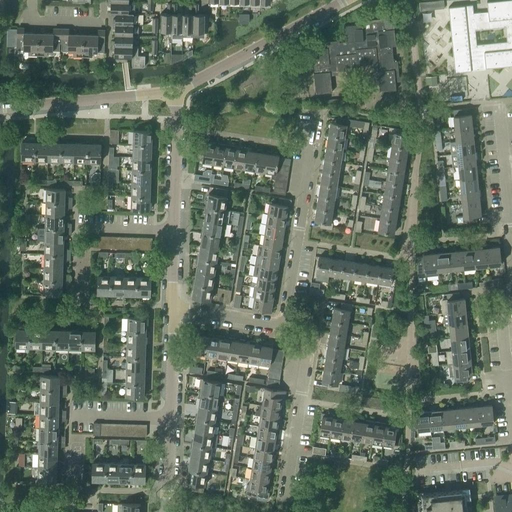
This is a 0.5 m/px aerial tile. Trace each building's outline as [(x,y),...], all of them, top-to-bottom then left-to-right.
[(427,2),(419,3),(420,12),(428,11),(430,11),(444,9),(444,3),(444,0),(427,2)] [(488,12),(480,13),(473,14),(472,6),(456,7),(448,8),(449,21),(450,32),(451,37),(451,43),(452,47),(453,58),(454,71),(454,72),(485,69),(487,69),(491,68),(505,67),(506,67),(511,66),(511,0),(507,0),(487,2),(488,12)] [(108,2),(108,7),(110,7),(110,14),(111,14),(115,14),(115,13),(128,14),(128,13),(135,13),(135,3),(128,3),(108,2)] [(171,32),(171,4),(166,4),(166,14),(160,14),(160,31),(171,32)] [(182,38),(182,37),(182,32),(182,14),(176,14),(176,4),(171,4),(171,32),(171,38),(182,38)] [(182,14),(182,32),(182,37),(193,37),(193,5),(188,4),(188,14),(182,14)] [(193,5),(193,37),(204,38),(204,32),(204,15),(198,15),(198,5),(193,5)] [(112,19),(112,24),(132,25),(138,25),(138,14),(135,13),(128,13),(128,14),(115,13),(115,14),(115,20),(112,19)] [(366,30),(336,34),(340,67),(370,64),(371,71),(395,68),(395,67),(400,66),(396,35),(391,35),(390,21),(366,24),(366,30)] [(138,25),(132,25),(112,24),(112,29),(114,29),(114,35),(132,36),(132,35),(138,36),(138,25)] [(37,55),(38,34),(23,33),(23,29),(17,29),(16,50),(28,50),(27,55),(37,55)] [(38,34),(37,55),(47,56),(47,51),(59,51),(60,44),(59,44),(59,31),(52,30),(52,34),(38,34)] [(82,57),(82,35),(68,35),(68,31),(62,31),(61,44),(60,51),(72,52),(72,56),(82,57)] [(82,35),(82,57),(91,57),(92,52),(103,53),(104,32),(97,32),(97,35),(82,35)] [(131,46),(132,36),(114,35),(114,41),(111,41),(111,46),(131,46)] [(111,46),(111,50),(114,50),(113,58),(126,58),(127,58),(131,58),(132,58),(131,65),(131,66),(132,66),(132,67),(133,67),(143,67),(144,67),(144,66),(145,66),(145,56),(137,56),(137,55),(137,46),(131,46),(111,46)] [(454,129),(472,127),(471,115),(466,115),(465,109),(453,110),(453,117),(454,129)] [(369,123),(349,120),(337,118),(336,124),(330,123),(328,135),(344,137),(346,126),(363,129),(362,134),(367,135),(369,123)] [(455,142),(473,140),(472,127),(454,129),(455,142)] [(109,139),(109,144),(118,144),(119,130),(114,130),(109,130),(109,139)] [(133,144),(151,145),(152,131),(133,131),(133,144)] [(392,145),(407,147),(409,135),(394,133),(392,145)] [(342,150),(344,137),(328,135),(326,147),(342,150)] [(197,155),(197,159),(202,160),(202,162),(213,164),(215,146),(214,145),(214,143),(207,142),(207,141),(200,140),(197,155)] [(457,154),(474,153),(473,140),(455,142),(457,154)] [(35,160),(36,141),(22,141),(22,160),(35,160)] [(48,161),(49,142),(36,141),(35,160),(48,161)] [(61,161),(61,142),(49,142),(48,161),(61,161)] [(74,161),(74,143),(61,142),(61,161),(74,161)] [(215,146),(213,164),(223,166),(226,147),(224,147),(225,145),(217,143),(215,142),(214,143),(214,145),(215,146)] [(87,162),(87,143),(74,143),(74,161),(87,162)] [(87,143),(87,162),(100,162),(101,143),(87,143)] [(151,157),(151,145),(133,144),(132,157),(151,157)] [(226,147),(223,166),(234,167),(236,149),(235,149),(235,146),(228,145),(228,144),(225,144),(225,145),(224,147),(226,147)] [(405,160),(407,147),(392,145),(390,157),(405,160)] [(236,149),(234,167),(244,169),(247,151),(245,150),(240,150),(241,147),(238,147),(238,146),(236,146),(235,146),(235,149),(236,149)] [(340,162),(342,150),(326,147),(324,160),(340,162)] [(247,151),(244,169),(255,170),(257,152),(256,152),(251,151),(251,148),(246,148),(245,150),(247,151)] [(257,152),(255,170),(265,172),(268,154),(267,154),(261,153),(261,150),(256,149),(256,152),(257,152)] [(268,154),(265,172),(271,173),(270,179),(275,180),(276,176),(276,170),(277,163),(278,157),(279,156),(272,155),(272,152),(267,151),(267,154),(268,154)] [(458,167),(476,165),(474,153),(457,154),(458,167)] [(151,170),(151,157),(132,157),(132,170),(151,170)] [(278,157),(277,163),(289,165),(290,159),(278,157)] [(403,172),(405,160),(390,157),(388,170),(403,172)] [(324,160),(322,172),(338,174),(340,162),(324,160)] [(277,163),(276,170),(288,172),(289,165),(277,163)] [(459,180),(477,178),(476,165),(458,167),(459,180)] [(150,183),(151,170),(132,170),(132,183),(150,183)] [(276,170),(276,176),(287,178),(288,172),(276,170)] [(401,184),(403,172),(388,170),(386,182),(401,184)] [(336,187),(338,174),(322,172),(320,184),(336,187)] [(210,176),(194,174),(193,181),(209,183),(210,176)] [(275,180),(275,182),(286,184),(287,178),(276,176),(275,180)] [(461,192),(478,190),(477,178),(459,180),(461,192)] [(275,182),(274,188),(285,190),(286,184),(275,182)] [(399,197),(401,184),(386,182),(384,194),(399,197)] [(150,196),(150,183),(132,183),(131,196),(150,196)] [(334,199),(336,187),(320,184),(319,196),(334,199)] [(46,202),(72,203),(73,197),(65,197),(65,189),(46,188),(46,202)] [(208,194),(206,207),(225,210),(228,190),(216,188),(215,195),(208,194)] [(462,205),(480,203),(478,190),(461,192),(462,205)] [(397,209),(399,197),(384,194),(382,207),(397,209)] [(150,210),(150,196),(131,196),(131,209),(150,210)] [(332,211),(334,199),(319,196),(317,209),(332,211)] [(269,203),(267,214),(285,217),(285,215),(286,210),(290,210),(291,200),(279,198),(278,205),(269,203)] [(72,208),(72,203),(46,202),(46,215),(65,215),(65,207),(72,208)] [(480,203),(462,205),(463,217),(456,218),(457,224),(477,222),(476,216),(481,215),(480,203)] [(206,207),(204,220),(222,223),(225,210),(206,207)] [(395,221),(397,209),(382,207),(380,219),(395,221)] [(330,223),(332,211),(317,209),(315,221),(321,222),(320,228),(332,230),(333,223),(330,223)] [(267,214),(266,224),(284,227),(284,226),(285,221),(288,221),(288,216),(285,215),(285,217),(267,214)] [(64,223),(65,215),(46,215),(45,228),(72,228),(72,223),(64,223)] [(393,234),(395,221),(380,219),(378,231),(393,234)] [(204,220),(202,233),(220,236),(224,236),(226,224),(222,223),(204,220)] [(266,224),(264,235),(282,238),(282,236),(283,231),(286,231),(287,226),(284,226),(284,227),(266,224)] [(71,234),(72,228),(45,228),(45,241),(64,241),(64,234),(71,234)] [(202,233),(200,246),(218,249),(220,236),(202,233)] [(263,244),(262,245),(280,248),(280,247),(281,241),(284,242),(285,237),(282,236),(282,238),(264,235),(263,244)] [(64,249),(64,241),(45,241),(45,254),(71,254),(71,249),(64,249)] [(256,255),(278,259),(279,257),(281,257),(282,252),(283,253),(283,247),(280,247),(280,248),(262,245),(258,245),(256,255)] [(200,246),(198,259),(216,262),(218,249),(200,246)] [(499,247),(486,248),(488,266),(501,265),(499,247)] [(486,248),(474,249),(476,267),(488,266),(486,248)] [(474,249),(461,251),(463,268),(476,267),(474,249)] [(461,251),(449,252),(450,270),(463,268),(461,251)] [(449,252),(436,253),(438,271),(450,270),(449,252)] [(418,257),(417,278),(426,277),(439,275),(438,271),(436,253),(423,255),(424,257),(418,257)] [(71,260),(71,254),(45,254),(44,267),(63,267),(63,260),(71,260)] [(256,255),(254,266),(277,269),(277,268),(279,268),(280,263),(281,263),(282,258),(281,257),(279,257),(278,259),(256,255)] [(319,257),(316,273),(315,280),(327,282),(329,275),(331,259),(319,257)] [(198,259),(196,271),(214,274),(216,262),(198,259)] [(341,277),(343,261),(331,259),(329,275),(341,277)] [(353,279),(356,263),(343,261),(341,277),(353,279)] [(366,281),(368,265),(356,263),(353,279),(366,281)] [(378,283),(381,267),(368,265),(366,281),(378,283)] [(254,266),(253,276),(258,276),(258,277),(275,280),(275,278),(277,279),(279,273),(280,269),(279,268),(277,268),(277,269),(254,266)] [(63,275),(63,267),(44,267),(44,280),(70,280),(70,275),(63,275)] [(381,267),(378,283),(391,284),(393,269),(381,267)] [(196,271),(194,284),(212,287),(214,274),(196,271)] [(111,294),(112,276),(98,275),(97,294),(111,294)] [(124,295),(125,276),(112,276),(111,294),(124,295)] [(137,295),(138,276),(125,276),(124,295),(137,295)] [(138,276),(137,295),(150,295),(151,277),(138,276)] [(251,282),(250,286),(256,287),(273,290),(274,289),(276,289),(277,284),(278,279),(277,279),(275,278),(275,280),(258,277),(257,283),(251,282)] [(70,286),(70,280),(44,280),(44,293),(62,293),(62,285),(70,286)] [(194,284),(191,298),(210,301),(212,287),(194,284)] [(250,286),(249,297),(254,298),(272,301),(272,299),(273,294),(276,294),(277,289),(276,289),(274,289),(273,290),(256,287),(250,286)] [(309,288),(308,294),(322,296),(323,290),(309,288)] [(231,290),(224,289),(222,303),(229,304),(231,290)] [(447,301),(442,301),(443,314),(448,313),(465,312),(464,299),(460,300),(459,293),(458,293),(447,294),(447,301)] [(233,307),(239,308),(241,296),(234,295),(233,307)] [(254,298),(252,309),(270,311),(271,304),(274,305),(275,300),(272,299),(272,301),(254,298)] [(332,320),(347,323),(349,311),(351,311),(352,305),(341,303),(340,309),(333,308),(332,320)] [(443,314),(444,326),(448,326),(449,326),(467,324),(465,312),(448,313),(443,314)] [(127,330),(145,331),(146,317),(128,317),(127,330)] [(345,335),(347,323),(332,320),(330,333),(345,335)] [(467,324),(449,326),(451,339),(468,337),(467,324)] [(29,348),(30,329),(16,329),(16,347),(29,348)] [(42,348),(43,329),(30,329),(29,348),(42,348)] [(55,349),(56,330),(43,329),(42,348),(55,349)] [(68,349),(69,330),(56,330),(55,349),(68,349)] [(81,349),(82,330),(69,330),(68,349),(81,349)] [(82,330),(81,349),(95,350),(95,331),(82,330)] [(145,344),(145,331),(127,330),(127,343),(145,344)] [(209,337),(208,337),(203,336),(203,333),(197,332),(197,337),(198,338),(196,354),(206,355),(209,337)] [(343,347),(345,335),(330,333),(328,345),(343,347)] [(220,339),(218,338),(213,338),(213,335),(208,334),(208,337),(209,337),(206,355),(217,357),(220,339)] [(230,340),(229,340),(223,339),(224,336),(218,336),(218,338),(220,339),(217,357),(227,359),(230,340)] [(241,342),(239,342),(234,341),(234,338),(229,337),(229,340),(230,340),(227,359),(238,360),(241,342)] [(468,337),(451,339),(452,351),(469,350),(468,337)] [(251,344),(250,343),(244,343),(245,340),(240,339),(239,342),(241,342),(238,360),(248,362),(251,344)] [(262,345),(260,345),(255,344),(255,341),(250,341),(250,343),(251,344),(248,362),(259,364),(262,345)] [(269,365),(270,361),(271,355),(272,349),(272,347),(271,347),(271,345),(265,344),(265,343),(261,342),(260,345),(262,345),(259,364),(269,365)] [(145,357),(145,344),(127,343),(126,356),(145,357)] [(341,360),(343,347),(328,345),(326,357),(341,360)] [(430,345),(427,346),(428,353),(431,353),(431,354),(437,353),(436,345),(430,345)] [(452,351),(446,352),(447,364),(448,364),(453,363),(453,364),(471,362),(469,350),(452,351)] [(144,370),(145,357),(126,356),(126,369),(144,370)] [(339,372),(341,360),(326,357),(324,370),(339,372)] [(453,363),(448,364),(448,365),(449,377),(455,376),(456,383),(468,381),(467,375),(472,375),(471,362),(453,364),(453,363)] [(202,368),(190,366),(189,372),(201,374),(202,368)] [(144,383),(144,370),(126,369),(126,382),(144,383)] [(337,384),(339,372),(324,370),(322,382),(328,383),(327,389),(339,391),(340,384),(337,384)] [(41,389),(67,390),(67,384),(60,384),(60,376),(41,375),(41,389)] [(200,379),(198,387),(199,387),(201,387),(200,393),(219,396),(221,382),(202,379),(200,379)] [(144,396),(144,383),(126,382),(125,396),(144,396)] [(245,392),(254,393),(255,386),(246,385),(245,392)] [(264,388),(262,405),(279,408),(280,407),(283,407),(284,402),(285,391),(264,388)] [(67,394),(67,390),(41,389),(41,402),(59,402),(59,394),(67,394)] [(200,393),(198,406),(216,408),(219,396),(200,393)] [(34,402),(34,415),(40,415),(66,415),(66,410),(59,410),(59,402),(41,402),(34,402)] [(255,410),(254,415),(260,416),(278,418),(278,417),(279,412),(282,413),(283,407),(280,407),(279,408),(262,405),(259,405),(258,411),(255,410)] [(478,406),(480,424),(493,422),(491,405),(478,406)] [(198,406),(196,418),(214,421),(216,408),(198,406)] [(468,425),(480,424),(478,406),(466,408),(468,425)] [(455,426),(468,425),(466,408),(453,409),(455,426)] [(443,428),(455,426),(453,409),(441,410),(443,428)] [(430,429),(443,428),(441,410),(428,411),(430,429)] [(418,430),(430,429),(428,411),(416,413),(418,430)] [(333,418),(331,418),(326,417),(327,414),(322,413),(321,418),(322,418),(320,434),(330,436),(333,418)] [(66,421),(66,415),(40,415),(40,428),(58,428),(58,421),(66,421)] [(343,420),(342,420),(337,419),(337,415),(332,415),(331,418),(333,418),(330,436),(341,437),(343,420)] [(260,416),(258,426),(276,429),(276,428),(280,428),(280,423),(281,418),(278,417),(278,418),(260,416)] [(353,421),(347,421),(348,417),(342,416),(342,420),(343,420),(341,437),(351,439),(353,421)] [(196,418),(194,431),(212,434),(214,421),(196,418)] [(364,423),(363,423),(358,422),(358,419),(353,418),(353,421),(351,439),(362,441),(364,423)] [(374,422),(369,421),(364,420),(363,423),(364,423),(362,441),(372,442),(374,425),(373,425),(374,422)] [(379,422),(374,422),(373,425),(374,425),(372,442),(382,444),(385,427),(384,426),(384,424),(379,423),(379,422)] [(385,427),(382,444),(393,446),(396,428),(389,427),(390,424),(384,423),(384,424),(384,426),(385,427)] [(258,426),(257,437),(274,439),(275,438),(278,438),(280,428),(276,428),(276,429),(258,426)] [(58,436),(58,428),(40,428),(39,441),(65,442),(65,436),(58,436)] [(194,431),(192,444),(210,447),(212,434),(194,431)] [(251,436),(249,446),(255,447),(273,450),(273,449),(274,443),(276,444),(277,441),(278,442),(278,438),(275,438),(274,439),(257,437),(251,436)] [(65,447),(65,442),(39,441),(39,454),(57,454),(58,447),(65,447)] [(192,444),(190,457),(208,460),(210,447),(192,444)] [(254,456),(253,458),(271,460),(271,459),(272,454),(275,454),(276,449),(273,449),(273,450),(255,447),(255,448),(254,456)] [(313,447),(312,453),(324,455),(325,448),(313,447)] [(57,462),(57,454),(39,454),(39,467),(64,467),(64,462),(57,462)] [(190,457),(188,470),(206,473),(208,460),(190,457)] [(253,458),(252,468),(269,471),(270,470),(270,464),(274,465),(274,460),(271,459),(271,460),(253,458)] [(106,481),(106,462),(93,462),(93,481),(106,481)] [(119,481),(119,463),(106,462),(106,481),(119,481)] [(132,482),(132,463),(119,463),(119,481),(132,482)] [(132,463),(132,482),(146,482),(146,463),(132,463)] [(64,473),(64,467),(39,467),(38,481),(57,481),(57,472),(64,473)] [(252,468),(250,478),(268,481),(268,480),(269,475),(272,475),(273,470),(270,470),(269,471),(252,468)] [(188,470),(186,483),(192,484),(191,491),(203,493),(206,473),(188,470)] [(246,485),(244,495),(257,497),(256,500),(264,501),(266,501),(267,500),(268,498),(269,492),(266,492),(267,485),(270,486),(271,481),(268,480),(268,481),(250,478),(249,484),(246,485)] [(467,511),(465,490),(421,495),(422,511),(467,511)] [(511,511),(510,496),(496,498),(497,511),(511,511)]
